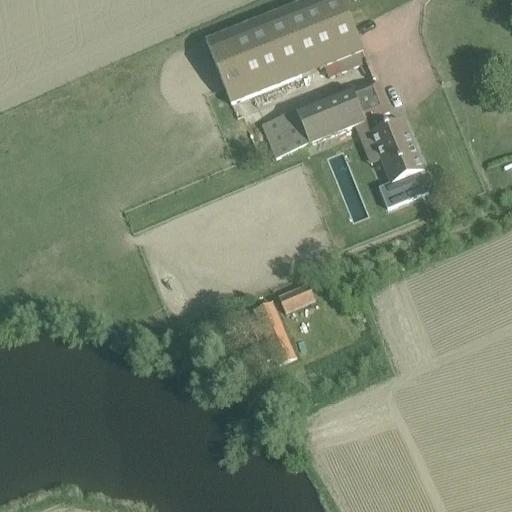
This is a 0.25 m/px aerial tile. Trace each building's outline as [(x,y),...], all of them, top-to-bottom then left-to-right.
[(341,0),(315,0),(205,44),(231,107),(363,54),(341,0)] [(352,92),(262,129),(275,162),(365,125),(391,188),(380,192),(388,212),(429,195),(421,176),(424,174),(403,122),(386,129),(381,118),(389,115),(376,85),(353,94),(352,92)] [(429,160),(435,194),(453,191),(447,157),(429,160)] [(285,316),(314,303),(308,289),(279,301),(285,316)] [(258,324),(251,327),(257,342),(265,339),(279,369),(296,361),(272,307),(254,314),(258,324)]
